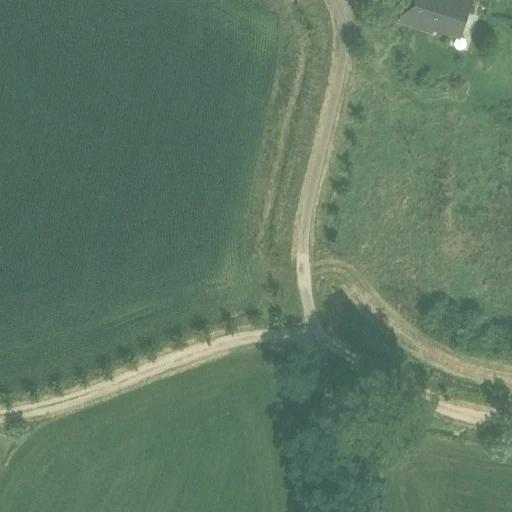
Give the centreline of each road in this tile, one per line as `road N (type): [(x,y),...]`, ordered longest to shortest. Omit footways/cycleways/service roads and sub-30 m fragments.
road 1 (track): [(511,425),(398,393),(315,335),(213,344),(76,398),(0,415)]
road 2 (unclassified): [(351,511),(302,270),(306,209),(343,50),(338,0)]
